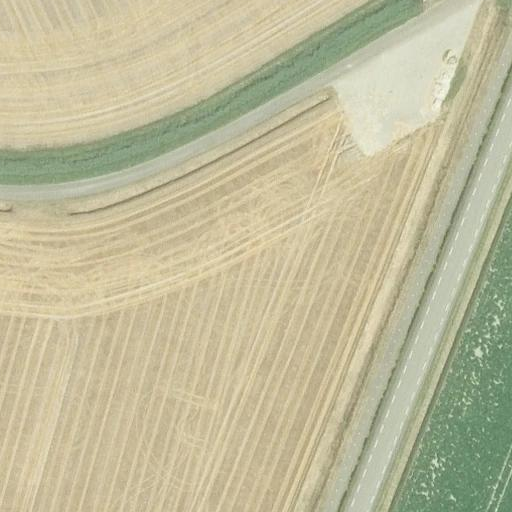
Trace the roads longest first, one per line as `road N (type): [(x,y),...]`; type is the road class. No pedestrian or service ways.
road 1 (unclassified): [(464,0),(264,114),(134,176),(46,194),(0,193)]
road 2 (tertiary): [(356,511),(511,115)]
